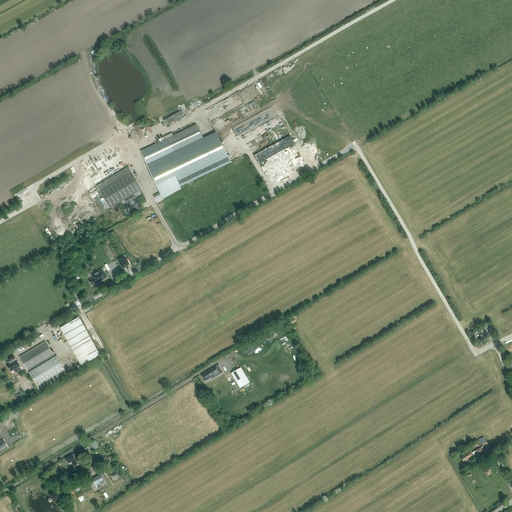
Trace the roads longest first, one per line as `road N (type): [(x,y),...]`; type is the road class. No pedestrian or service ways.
road 1 (unclassified): [(0,352),(267,196)]
road 2 (track): [(225,357),(0,493)]
